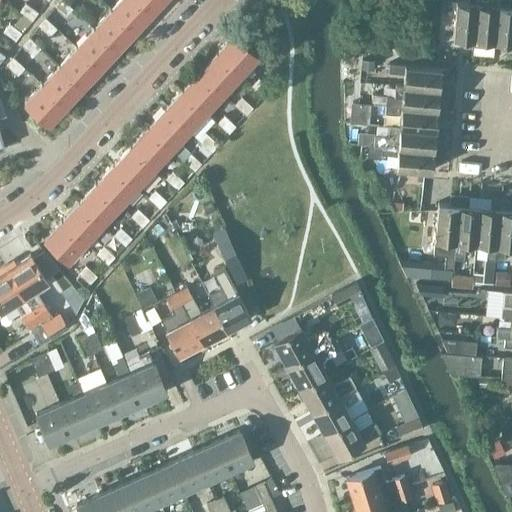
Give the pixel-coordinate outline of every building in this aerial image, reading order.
[(63,0),(57,0),(53,4),(65,15),(72,8),(63,0)] [(151,11),(139,0),(118,0),(110,8),(134,30),(151,11)] [(161,0),(139,0),(151,11),(161,0)] [(454,0),(444,0),(443,19),(453,20),(452,36),(463,37),(462,46),(472,47),(476,0),(466,0),(467,1),(455,0),(454,0)] [(476,0),(472,47),(481,48),(482,39),(494,40),(497,4),(497,0),(476,0)] [(497,4),(494,40),(505,41),(504,50),(511,50),(511,0),(508,0),(509,5),(497,4)] [(37,11),(24,2),(19,10),(31,19),(37,11)] [(110,8),(93,27),(117,49),(134,30),(110,8)] [(45,17),(37,24),(49,35),(56,27),(45,17)] [(20,31),(8,22),(2,31),(15,40),(20,31)] [(117,49),(93,27),(76,45),(99,67),(117,49)] [(234,33),(216,52),(239,73),(257,54),(234,33)] [(29,36),(21,44),(33,54),(40,47),(29,36)] [(99,67),(76,45),(59,64),(82,86),(99,67)] [(216,52),(199,71),(222,92),(239,73),(216,52)] [(24,67),(12,56),(5,64),(17,74),(24,67)] [(360,68),(361,68),(373,69),(374,60),(374,59),(361,58),(361,59),(360,68)] [(403,84),(438,88),(440,77),(448,77),(449,68),(389,62),(388,71),(404,72),(403,84)] [(59,64),(41,83),(65,104),(82,86),(59,64)] [(199,71),(182,89),(205,110),(222,92),(199,71)] [(263,95),(269,88),(258,77),(251,85),(263,95)] [(65,104),(41,83),(24,102),(47,124),(65,104)] [(370,93),(369,102),(385,103),(445,109),(446,100),(437,99),(438,88),(403,84),(394,83),(393,95),(386,94),(370,93)] [(182,89),(165,108),(187,129),(205,110),(182,89)] [(245,113),(252,106),(241,96),(234,103),(245,113)] [(353,101),(351,121),(368,122),(369,111),(369,102),(358,101),(353,101)] [(385,103),(384,112),(400,114),(399,124),(399,125),(435,128),(436,117),(445,118),(445,109),(385,103)] [(147,127),(170,148),(182,159),(189,152),(177,141),(187,129),(165,108),(147,127)] [(228,132),(235,125),(224,115),(217,122),(228,132)] [(399,125),(399,124),(388,123),(387,134),(373,133),(373,134),(372,143),(381,144),(442,150),(442,140),(434,140),(435,128),(399,125)] [(147,127),(130,145),(153,167),(170,148),(147,127)] [(358,132),(357,142),(360,142),(361,142),(369,143),(372,143),(373,134),(358,132)] [(211,151),(218,144),(206,133),(200,140),(211,151)] [(381,144),(380,153),(396,154),(395,166),(431,169),(432,158),(441,159),(442,150),(381,144)] [(130,145),(113,164),(136,185),(153,167),(130,145)] [(189,152),(182,159),(194,169),(200,162),(189,152)] [(136,185),(113,164),(95,183),(118,204),(136,185)] [(176,188),(183,181),(172,170),(165,178),(176,188)] [(95,183),(78,201),(101,223),(118,204),(95,183)] [(159,207),(165,200),(154,189),(147,196),(159,207)] [(448,203),(437,202),(432,254),(444,255),(444,262),(443,267),(451,267),(452,267),(453,255),(459,194),(449,194),(448,203)] [(468,195),(459,194),(453,255),(462,256),(463,244),(475,245),(475,241),(478,205),(467,204),(468,195)] [(478,205),(475,241),(476,241),(487,242),(485,258),(494,259),(500,198),(490,197),(489,206),(478,205)] [(500,198),(494,259),(503,259),(505,243),(511,244),(511,208),(508,208),(509,199),(500,198)] [(211,200),(201,205),(205,213),(215,208),(211,200)] [(78,201),(61,220),(84,241),(101,223),(78,201)] [(142,226),(148,218),(137,208),(130,215),(142,226)] [(84,241),(61,220),(43,239),(66,260),(84,241)] [(211,229),(236,281),(247,276),(223,224),(211,229)] [(124,244),(131,237),(120,227),(113,234),(124,244)] [(107,262),(114,255),(103,245),(96,252),(107,262)] [(6,268),(39,320),(50,313),(34,288),(47,279),(29,253),(6,268)] [(482,273),(482,282),(492,283),(494,259),(485,258),(484,258),(482,273)] [(429,261),(428,277),(450,278),(451,267),(443,267),(444,262),(429,261)] [(85,264),(78,272),(89,281),(89,282),(96,275),(85,264)] [(213,303),(227,328),(250,316),(223,266),(212,272),(220,287),(207,294),(213,304),(213,303)] [(39,320),(6,268),(0,271),(0,309),(12,301),(19,311),(18,312),(28,327),(28,326),(39,320)] [(495,270),(494,283),(508,284),(509,271),(495,270)] [(472,274),(472,281),(482,282),(482,273),(472,272),(472,274)] [(451,273),(450,285),(471,286),(472,281),(472,274),(451,273)] [(336,304),(361,291),(355,281),(331,293),(336,304)] [(419,282),(415,281),(419,290),(420,293),(430,294),(442,295),(443,284),(419,282)] [(213,303),(213,304),(200,310),(198,307),(186,285),(175,291),(202,341),(227,328),(213,303)] [(149,286),(134,292),(142,308),(156,301),(149,286)] [(501,316),(510,317),(511,315),(511,290),(503,290),(502,303),(501,316)] [(202,341),(175,291),(165,296),(173,312),(160,319),(178,354),(202,341)] [(350,297),(362,321),(372,316),(361,291),(350,297)] [(141,308),(132,312),(132,313),(137,324),(146,320),(141,308)] [(437,310),(436,322),(455,324),(456,312),(450,312),(437,310)] [(50,313),(39,320),(50,337),(68,325),(58,311),(52,315),(50,313)] [(132,312),(123,316),(130,334),(140,330),(137,324),(132,313),(132,312)] [(496,325),(495,335),(504,336),(511,336),(511,315),(510,317),(509,326),(496,325)] [(358,323),(358,324),(364,334),(377,327),(372,316),(362,321),(358,323)] [(146,320),(137,324),(140,330),(141,332),(152,327),(150,324),(148,319),(146,320)] [(276,339),(272,341),(285,364),(330,340),(324,329),(323,328),(307,337),(301,325),(299,326),(276,339)] [(93,351),(101,347),(94,330),(85,333),(93,351)] [(76,337),(84,354),(93,351),(85,333),(76,337)] [(511,336),(504,336),(503,345),(511,345),(511,336)] [(114,338),(104,343),(110,357),(112,360),(122,356),(121,353),(114,338)] [(330,340),(285,364),(297,387),(326,371),(335,366),(328,353),(335,349),(330,340)] [(382,340),(368,347),(369,348),(380,370),(382,370),(393,363),(382,340)] [(38,354),(46,371),(62,364),(55,346),(38,354)] [(144,365),(129,371),(142,400),(166,390),(153,360),(152,361),(147,352),(139,355),(144,365)] [(454,353),(453,364),(466,365),(467,354),(462,353),(454,353)] [(29,358),(37,375),(46,371),(38,354),(29,358)] [(511,357),(502,356),(500,376),(500,377),(511,378),(511,357)] [(393,363),(382,370),(388,380),(398,375),(393,363)] [(119,376),(106,381),(119,410),(142,400),(129,371),(119,376)] [(326,371),(297,387),(310,409),(354,385),(361,381),(356,371),(349,375),(333,383),(326,371)] [(478,375),(477,386),(499,388),(499,386),(500,377),(500,376),(478,375)] [(511,378),(500,377),(499,386),(511,387),(511,378)] [(96,421),(83,391),(78,381),(69,385),(74,395),(59,402),(72,431),(96,421)] [(106,381),(83,391),(96,421),(119,410),(106,381)] [(354,385),(310,409),(322,432),(351,416),(344,404),(360,395),(354,385)] [(403,389),(389,396),(401,423),(395,425),(401,438),(422,428),(418,415),(417,415),(413,407),(405,388),(403,389)] [(72,431),(59,402),(35,412),(48,442),(72,431)] [(351,416),(322,432),(335,455),(379,431),(373,420),(357,428),(351,416)] [(216,440),(229,469),(253,458),(240,429),(216,440)] [(498,439),(487,444),(493,456),(493,457),(504,452),(503,451),(498,439)] [(216,440),(193,450),(206,479),(229,469),(216,440)] [(413,442),(406,444),(406,443),(383,451),(387,462),(410,455),(416,453),(413,442)] [(206,479),(193,450),(169,461),(182,490),(206,479)] [(169,461),(146,471),(159,500),(182,490),(169,461)] [(372,467),(345,476),(353,502),(394,489),(391,477),(381,480),(376,482),(372,467)] [(495,475),(505,495),(511,491),(511,475),(509,469),(495,475)] [(146,471),(122,482),(136,511),(146,511),(144,507),(159,500),(146,471)] [(394,489),(406,485),(403,473),(391,477),(394,489)] [(263,480),(254,484),(261,501),(262,502),(270,498),(269,495),(263,480)] [(449,496),(444,480),(432,483),(437,500),(449,496)] [(136,511),(122,482),(99,492),(108,511),(133,511),(135,511),(136,511)] [(406,485),(394,489),(353,502),(356,511),(386,511),(383,504),(410,495),(406,485)] [(108,511),(99,492),(75,503),(79,511),(108,511)] [(230,511),(223,494),(214,498),(220,511),(230,511)] [(220,511),(214,498),(206,502),(210,511),(220,511)] [(276,511),(270,498),(262,502),(264,508),(266,511),(276,511)] [(451,501),(438,505),(439,511),(455,511),(452,500),(451,501)]
